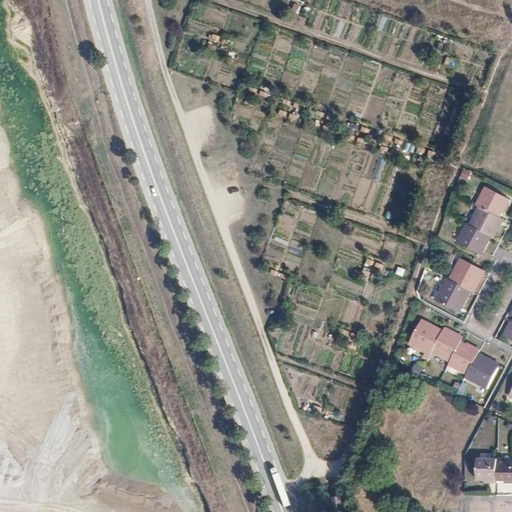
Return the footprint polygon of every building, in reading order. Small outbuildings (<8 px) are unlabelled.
[(464,169),(460,178),(469,181),(472,172),(464,169)] [(500,211),(504,213),(511,200),(486,187),(477,206),(480,207),(498,217),(500,211)] [(480,207),(470,226),(491,236),(494,238),(501,225),(498,224),(501,218),(498,217),(480,207)] [(458,242),(479,253),(482,247),(485,249),(491,236),(470,226),(467,224),(458,242)] [(462,259),(451,280),(471,291),(475,292),(483,277),(479,275),(482,270),(462,259)] [(451,280),(447,278),(436,300),(457,311),(460,305),(463,307),(471,291),(451,280)] [(410,344),(432,355),(433,352),(444,331),(428,323),(427,326),(421,323),(410,344)] [(444,331),(433,352),(451,362),(460,343),(462,341),(457,338),(458,335),(446,328),(444,331)] [(450,365),(468,374),(479,353),(480,350),(467,343),(466,346),(460,343),(451,362),(450,365)] [(468,374),(466,377),(488,388),(498,367),(493,365),(495,361),(479,353),(468,374)] [(411,370),(418,375),(423,368),(416,363),(411,370)] [(498,481),(499,459),(478,459),(478,481),(488,481),(488,483),(498,484),(498,481)] [(508,484),(511,483),(511,459),(499,459),(498,481),(508,481),(508,484)] [(344,496),(332,497),(333,510),(345,510),(344,496)]
